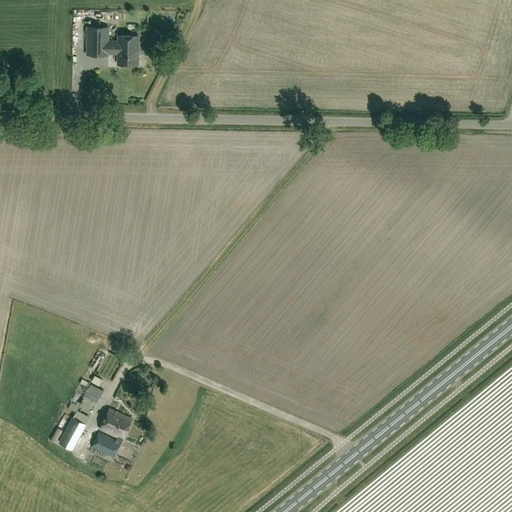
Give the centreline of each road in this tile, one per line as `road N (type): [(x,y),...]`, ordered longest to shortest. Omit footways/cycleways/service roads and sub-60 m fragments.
road 1 (unclassified): [(511,126),(0,117)]
road 2 (primary): [(285,511),(511,326)]
